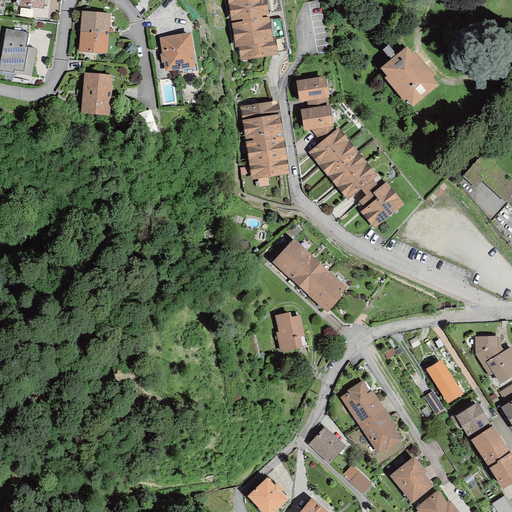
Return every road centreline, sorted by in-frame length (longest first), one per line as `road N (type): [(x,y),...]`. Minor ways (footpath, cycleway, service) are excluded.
road 1 (residential): [(275,72),(299,197),(345,236),(511,309)]
road 2 (residential): [(357,343),(323,379),(297,441),(241,492),(242,511)]
road 3 (residential): [(511,311),(434,319),(357,343)]
road 4 (residential): [(0,89),(48,90),(70,0)]
